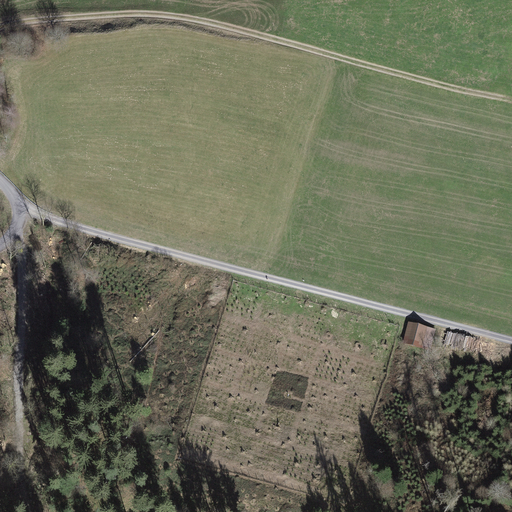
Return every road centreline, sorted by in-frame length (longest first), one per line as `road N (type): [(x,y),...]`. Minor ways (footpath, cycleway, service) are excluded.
road 1 (track): [(0,27),(174,15),(507,97)]
road 2 (track): [(19,208),(511,339)]
road 3 (track): [(30,511),(21,475),(20,260),(9,235)]
